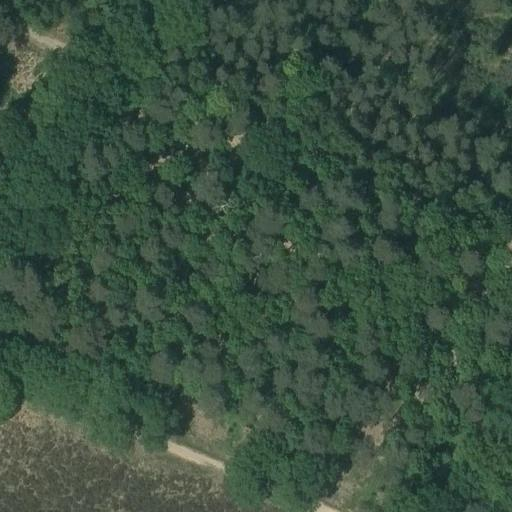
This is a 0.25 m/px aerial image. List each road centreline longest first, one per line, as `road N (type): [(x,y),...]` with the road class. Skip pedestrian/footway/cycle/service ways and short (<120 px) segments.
road 1 (track): [(0,371),(319,511)]
road 2 (track): [(0,225),(152,0)]
